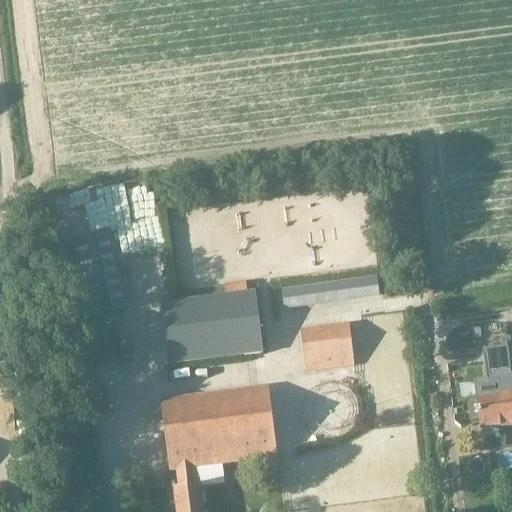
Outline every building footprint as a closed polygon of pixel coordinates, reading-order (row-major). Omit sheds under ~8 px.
[(86,320),(126,311),(110,233),(69,242),(86,320)] [(168,368),(262,356),(254,293),(160,306),(168,368)] [(353,366),(350,346),(348,327),(299,333),(304,372),(353,366)] [(95,362),(117,357),(111,330),(89,335),(95,362)] [(511,427),(511,374),(510,375),(506,347),(482,350),(486,381),(497,380),(499,398),(475,401),(479,431),(511,427)] [(193,469),(275,459),(266,389),(160,402),(169,472),(175,472),(178,491),(173,492),(175,511),(202,511),(199,489),(196,489),(193,469)]
